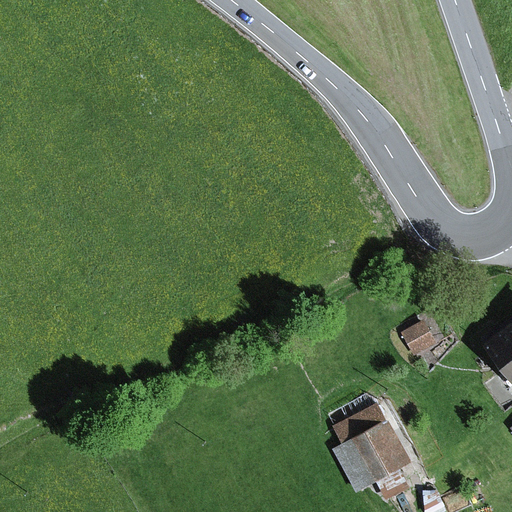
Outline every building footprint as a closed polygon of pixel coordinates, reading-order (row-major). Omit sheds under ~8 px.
[(511,322),(480,347),(511,388),(511,322)] [(426,325),(404,334),(414,356),(436,347),(426,325)] [(409,465),(378,402),(333,426),(341,446),(333,450),(355,492),(376,481),(399,470),(409,465)] [(399,470),(376,481),(385,501),(408,489),(399,470)] [(444,511),(435,490),(422,493),(424,511),(444,511)] [(420,511),(410,491),(390,501),(397,511),(420,511)]
